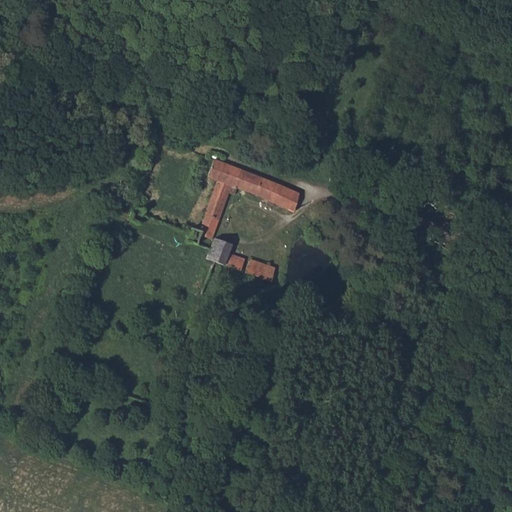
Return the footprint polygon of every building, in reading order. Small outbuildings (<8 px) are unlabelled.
[(139,155),(121,202),(133,206),(152,159),(139,155)] [(299,193),(212,158),(207,177),(216,180),(197,233),(209,238),(227,192),(233,195),(236,187),(240,189),(293,211),(299,193)] [(135,227),(140,214),(127,210),(123,222),(135,227)] [(185,232),(140,214),(135,227),(132,233),(178,252),(182,242),(185,232)] [(197,233),(186,228),(185,232),(182,242),(191,246),(197,233)] [(205,258),(223,264),(227,252),(230,243),(212,237),(205,258)] [(244,258),(227,252),(223,264),(227,266),(226,269),(228,272),(231,272),(233,267),(240,270),(244,258)] [(249,258),(244,271),(269,280),(274,267),(249,258)]
